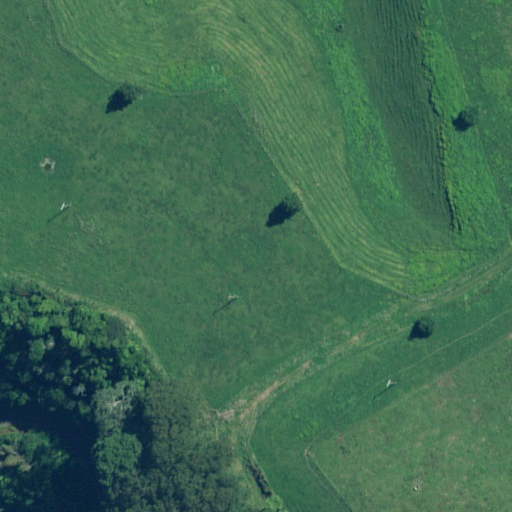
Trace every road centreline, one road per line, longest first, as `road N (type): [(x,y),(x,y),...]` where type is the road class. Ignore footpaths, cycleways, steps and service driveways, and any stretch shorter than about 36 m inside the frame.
road 1 (track): [(511,260),(326,321),(222,392),(271,511)]
road 2 (unclassified): [(0,416),(46,422),(72,441),(121,511)]
